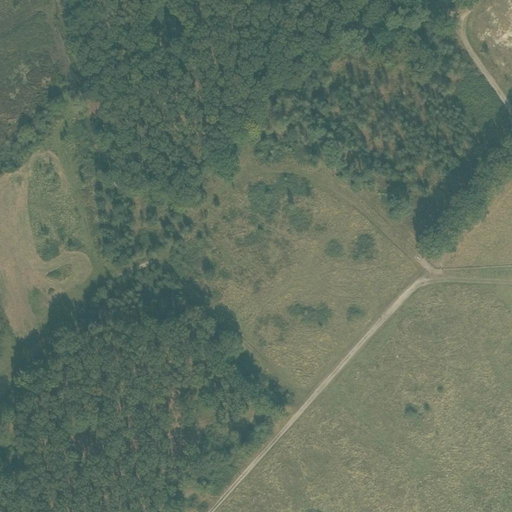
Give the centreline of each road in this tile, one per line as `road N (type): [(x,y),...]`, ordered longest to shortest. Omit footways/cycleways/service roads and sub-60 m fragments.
road 1 (track): [(0,374),(89,286),(159,264),(238,169),(300,173),(341,193),(428,269)]
road 2 (track): [(211,511),(511,173)]
road 3 (track): [(103,279),(54,136),(82,94),(62,0)]
road 4 (track): [(238,169),(269,114),(372,0)]
road 5 (track): [(159,264),(305,405)]
road 6 (track): [(511,109),(451,20),(470,0)]
